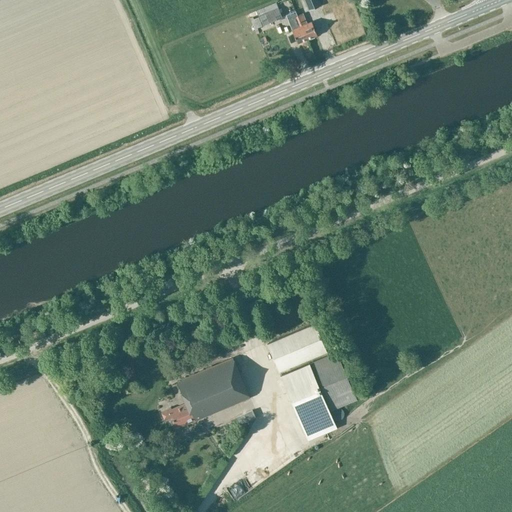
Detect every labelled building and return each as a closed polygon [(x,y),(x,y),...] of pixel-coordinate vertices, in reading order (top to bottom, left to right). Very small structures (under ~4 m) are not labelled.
[(304,0),(309,10),(321,5),(319,0),(304,0)] [(279,8),(278,8),(276,4),(263,9),(265,13),(260,15),(264,25),(269,23),(283,18),(279,8)] [(298,15),(307,39),(317,35),(312,21),(307,23),(303,13),(298,15)] [(307,39),(298,15),(292,17),(297,28),(292,30),(297,43),(307,39)] [(267,343),(279,372),(328,352),(316,323),(267,343)] [(327,410),(356,397),(335,349),(279,374),(307,438),(334,426),(327,410)] [(173,417),(177,427),(187,423),(188,424),(250,398),(234,358),(179,382),(188,403),(173,409),(172,407),(163,411),(167,420),(173,417)] [(238,422),(251,415),(247,407),(234,413),(238,422)] [(235,487),(226,493),(230,498),(239,493),(235,487)]
